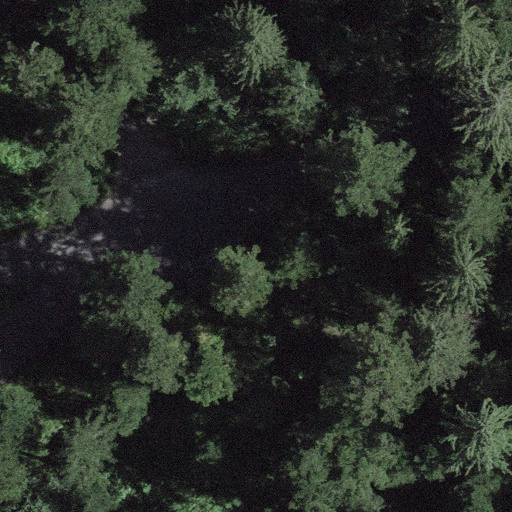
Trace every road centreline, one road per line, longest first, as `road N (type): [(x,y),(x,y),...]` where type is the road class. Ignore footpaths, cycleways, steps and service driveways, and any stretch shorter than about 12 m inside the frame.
road 1 (track): [(2,0),(59,59),(170,250),(511,287)]
road 2 (unclassified): [(170,250),(511,88)]
road 3 (unclassified): [(0,366),(170,250)]
road 4 (unclassified): [(170,250),(0,271)]
